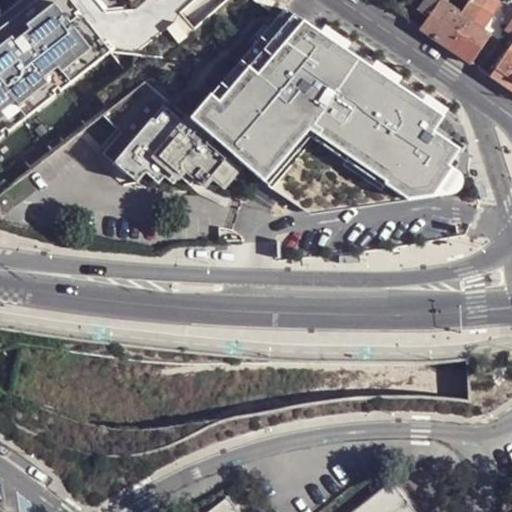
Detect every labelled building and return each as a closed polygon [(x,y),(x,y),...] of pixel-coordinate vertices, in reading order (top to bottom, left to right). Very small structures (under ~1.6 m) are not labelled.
[(0,139),(111,52),(70,0),(23,0),(0,18),(0,139)] [(441,44),(460,15),(441,1),(439,0),(427,0),(419,12),(429,18),(421,30),(441,44)] [(472,65),(491,35),(472,22),(486,0),(470,0),(460,15),(441,44),(472,65)] [(190,78),(170,101),(227,149),(263,184),(306,137),(407,203),(445,199),(456,195),(461,184),(456,174),(452,170),(464,155),(435,137),(448,120),(290,13),(243,64),(234,58),(202,91),(190,78)] [(511,48),(499,69),(511,77),(511,78),(511,48)] [(492,79),(504,87),(511,77),(499,69),(492,79)] [(223,155),(227,149),(170,101),(147,81),(106,113),(129,135),(108,159),(143,188),(150,179),(164,189),(170,182),(178,189),(191,175),(210,191),(218,182),(229,192),(245,173),(223,155)] [(302,214),(407,203),(306,137),(263,184),(302,214)] [(417,511),(392,480),(352,511),(417,511)] [(210,511),(241,511),(230,498),(210,511)]
